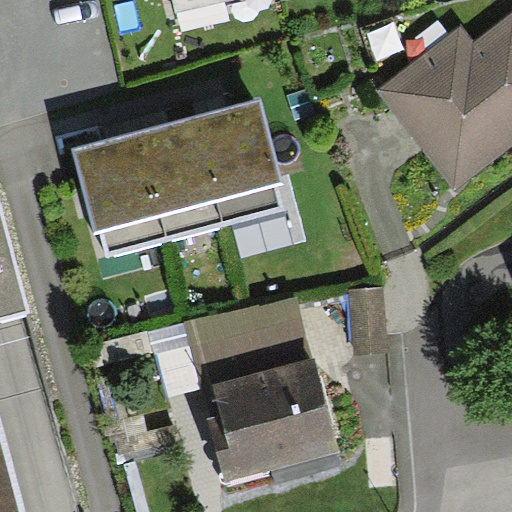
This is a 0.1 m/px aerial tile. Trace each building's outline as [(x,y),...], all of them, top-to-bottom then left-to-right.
[(148,0),(155,25),(266,0),(148,0)] [(461,26),(379,88),(454,186),(511,141),(511,10),(472,41),(461,26)] [(227,107),(165,124),(118,138),(71,150),(94,233),(101,231),(108,256),(282,208),(276,186),(285,184),(261,98),(227,107)] [(0,318),(26,311),(0,213),(0,511),(22,511),(0,428),(0,318)] [(197,395),(311,369),(297,311),(184,337),(197,395)] [(219,486),(332,460),(311,369),(197,395),(219,486)]
